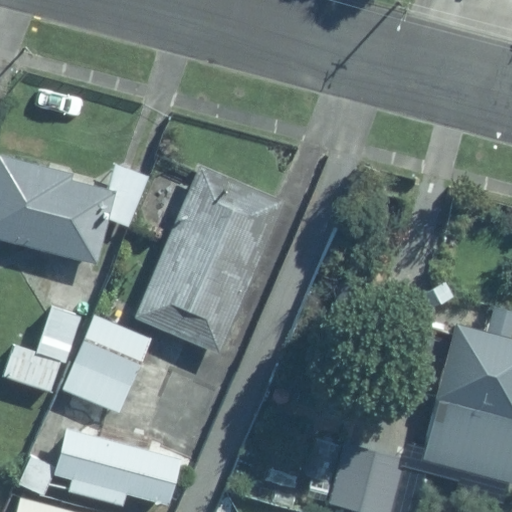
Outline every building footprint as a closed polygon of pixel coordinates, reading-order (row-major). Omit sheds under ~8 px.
[(76,175),(0,155),(0,243),(96,268),(107,223),(132,229),(146,173),(115,165),(109,190),(75,181),(76,175)] [(216,356),(281,205),(196,168),(188,185),(160,173),(136,229),(162,240),(128,318),(216,356)] [(80,312),(49,310),(31,351),(11,342),(0,368),(0,372),(45,392),(80,312)] [(148,340),(94,318),(64,392),(118,414),(148,340)] [(511,342),(454,328),(421,457),(511,480),(511,342)] [(152,433),(55,401),(17,484),(41,495),(48,481),(119,505),(122,494),(169,510),(184,465),(146,452),(152,433)] [(398,511),(406,471),(370,464),(361,511),(398,511)] [(75,511),(16,498),(13,511),(75,511)]
